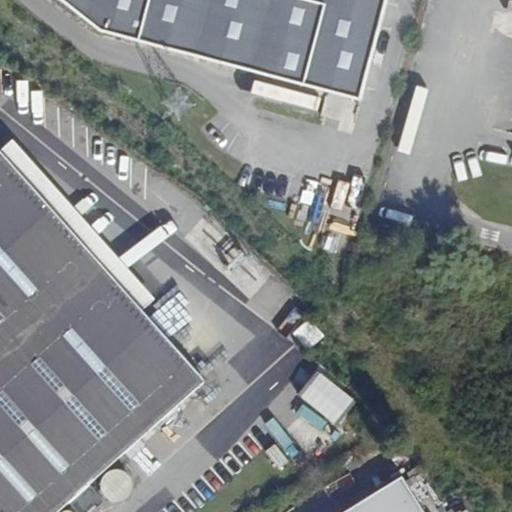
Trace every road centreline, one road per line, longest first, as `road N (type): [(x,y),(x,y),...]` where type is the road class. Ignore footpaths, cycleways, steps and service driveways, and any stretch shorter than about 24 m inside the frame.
road 1 (unknown): [(112,511),(265,393),(267,376),(261,356),(168,249),(21,121),(0,117)]
road 2 (unknown): [(376,109),(358,157),(316,156),(193,78),(103,56),(27,0)]
